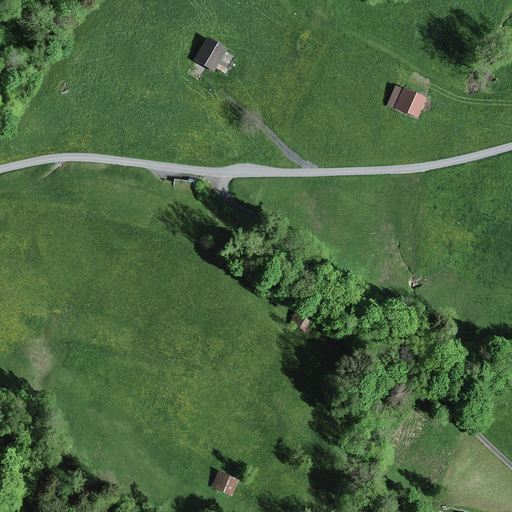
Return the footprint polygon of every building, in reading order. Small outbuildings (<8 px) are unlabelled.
[(207,37),(193,61),(214,73),(227,49),(207,37)] [(394,110),(403,89),(395,86),(387,107),(394,110)] [(426,98),(403,89),(394,110),(418,119),(426,98)] [(193,191),(194,182),(174,179),(173,189),(193,191)] [(319,317),(300,306),(289,324),(308,334),(319,317)] [(239,481),(219,472),(211,489),(231,499),(239,481)]
